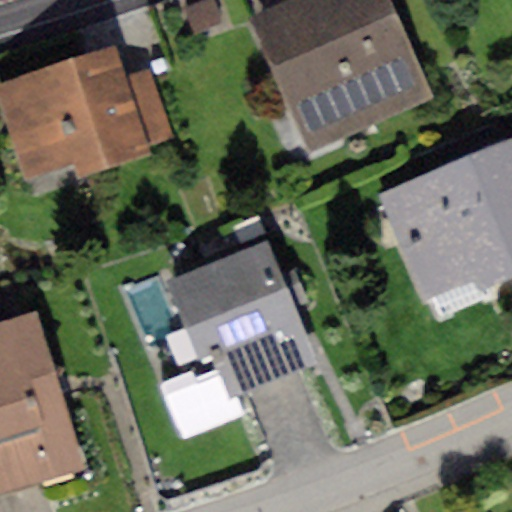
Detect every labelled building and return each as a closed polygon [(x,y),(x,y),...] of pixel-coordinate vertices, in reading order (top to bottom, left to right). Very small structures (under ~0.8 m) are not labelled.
[(215,0),(200,0),(185,6),(196,35),(224,24),(215,0)] [(388,0),(289,0),(250,17),(309,151),(432,98),(388,0)] [(116,50),(0,85),(0,100),(24,178),(75,162),(80,178),(149,157),(146,147),(124,77),(116,50)] [(149,69),(124,77),(146,147),(172,139),(149,69)] [(511,130),(373,191),(421,302),(477,278),(482,291),(511,277),(511,130)] [(266,242),(169,282),(200,356),(211,351),(219,371),(230,398),(317,362),(296,311),(307,306),(292,270),(280,275),(266,242)] [(35,312),(0,322),(0,467),(7,491),(83,467),(35,312)] [(230,398),(219,371),(196,380),(192,372),(158,386),(182,441),(239,417),(230,398)]
